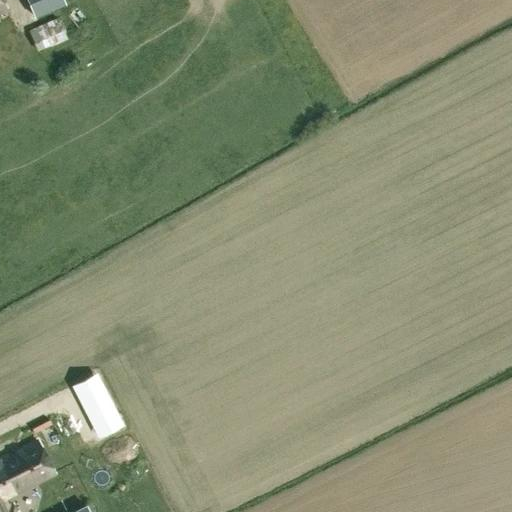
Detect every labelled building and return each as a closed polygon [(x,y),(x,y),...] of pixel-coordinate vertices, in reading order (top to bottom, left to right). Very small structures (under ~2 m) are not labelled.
[(62,0),(27,0),(35,17),(65,4),(62,0)] [(27,30),(36,51),(67,40),(57,17),(27,30)] [(23,37),(0,37),(0,67),(24,66),(23,37)] [(96,374),(73,386),(90,420),(113,408),(96,374)] [(43,416),(24,424),(29,437),(49,429),(43,416)] [(37,441),(2,459),(19,491),(54,474),(37,441)] [(19,491),(2,459),(0,460),(0,511),(15,511),(11,504),(7,506),(4,499),(19,491)]
